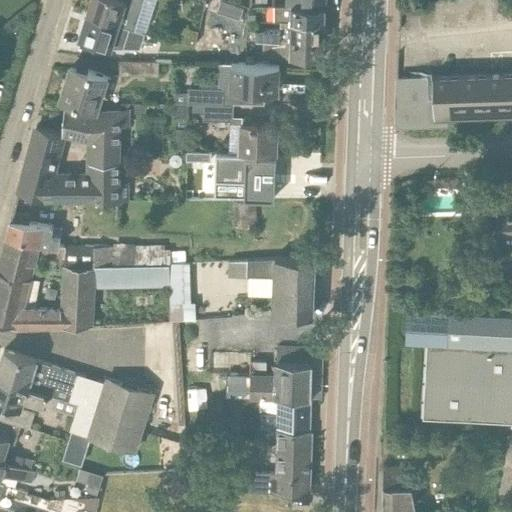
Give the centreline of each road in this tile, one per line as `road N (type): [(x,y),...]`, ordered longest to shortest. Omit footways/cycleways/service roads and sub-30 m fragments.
road 1 (tertiary): [(348,511),(357,289)]
road 2 (residential): [(57,0),(0,186)]
road 3 (tertiary): [(362,160),(369,0)]
road 4 (unclassified): [(511,157),(362,160)]
road 5 (tertiary): [(357,289),(373,207),(362,160)]
road 6 (tertiary): [(362,160),(349,209),(357,289)]
